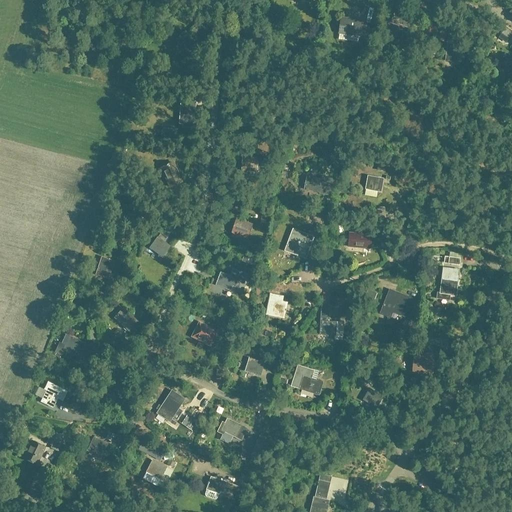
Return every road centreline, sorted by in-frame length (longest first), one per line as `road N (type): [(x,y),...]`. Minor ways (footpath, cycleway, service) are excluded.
road 1 (track): [(407,455),(378,429),(214,389),(158,340),(203,191),(219,0)]
road 2 (track): [(369,511),(471,363),(487,297),(511,274)]
road 3 (track): [(315,280),(337,283),(425,245),(457,243),(511,259)]
road 4 (track): [(155,332),(137,426),(80,418)]
